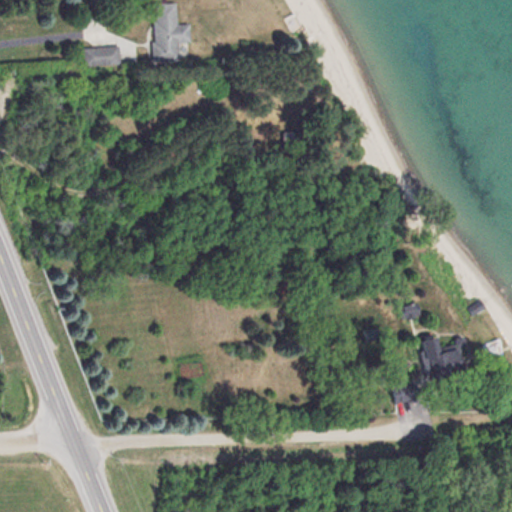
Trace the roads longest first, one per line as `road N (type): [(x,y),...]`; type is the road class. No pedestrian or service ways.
road 1 (residential): [(0,443),(399,429),(511,416)]
road 2 (primary): [(101,511),(0,260)]
